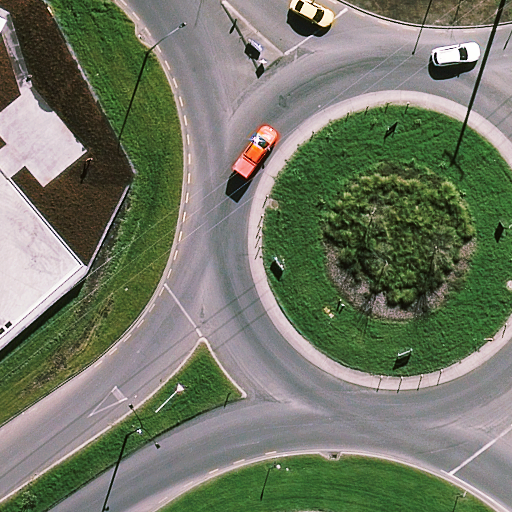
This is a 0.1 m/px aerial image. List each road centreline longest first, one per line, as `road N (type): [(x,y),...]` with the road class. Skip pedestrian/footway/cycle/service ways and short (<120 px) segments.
road 1 (secondary): [(0,461),(89,401),(230,268)]
road 2 (secondary): [(320,388),(217,431),(78,511)]
road 3 (secondary): [(230,268),(228,221),(239,175),(263,134),(298,101)]
road 4 (secondary): [(298,101),(382,70),(470,87)]
road 5 (secondary): [(489,377),(424,403),(353,400),(320,388)]
road 6 (secondary): [(320,388),(270,350),(230,268)]
road 7 (unclassified): [(298,101),(221,0)]
